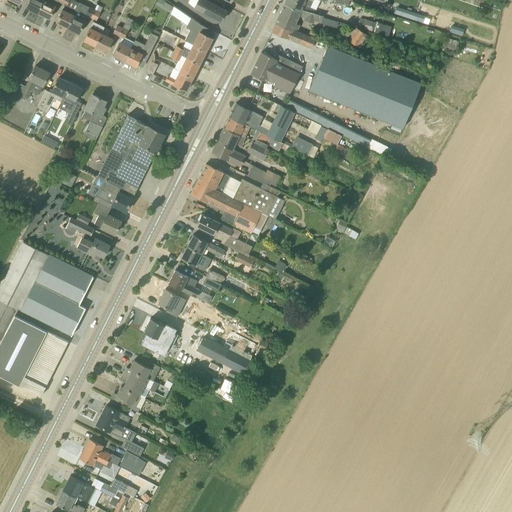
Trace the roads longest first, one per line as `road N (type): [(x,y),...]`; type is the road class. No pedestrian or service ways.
road 1 (primary): [(9,511),(207,121)]
road 2 (residential): [(207,121),(0,17)]
road 3 (primary): [(207,121),(269,0)]
